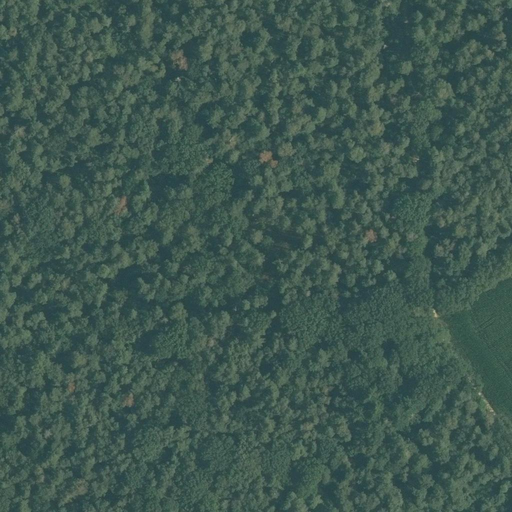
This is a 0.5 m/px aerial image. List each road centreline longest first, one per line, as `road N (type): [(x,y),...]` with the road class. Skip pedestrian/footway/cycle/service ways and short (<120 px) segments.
road 1 (track): [(411,0),(436,318),(511,437)]
road 2 (track): [(0,358),(64,341),(424,309),(433,293)]
